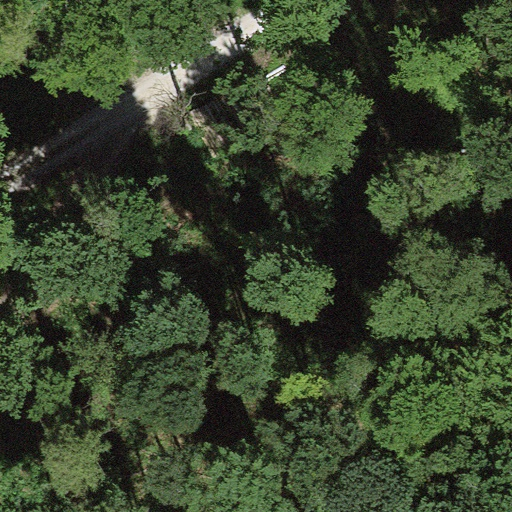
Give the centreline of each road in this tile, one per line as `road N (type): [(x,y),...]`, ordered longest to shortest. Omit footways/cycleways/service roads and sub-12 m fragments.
road 1 (track): [(296,0),(0,191)]
road 2 (track): [(0,360),(118,115)]
